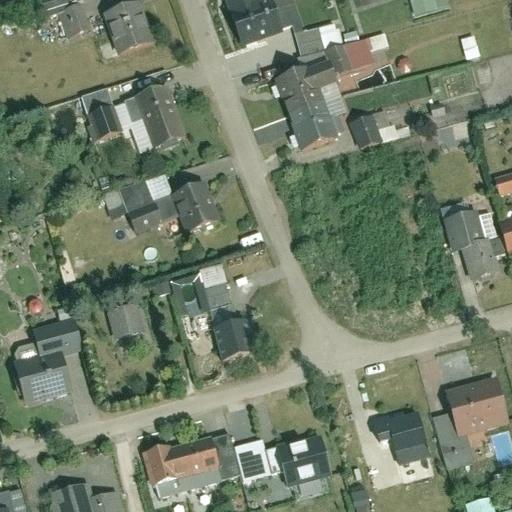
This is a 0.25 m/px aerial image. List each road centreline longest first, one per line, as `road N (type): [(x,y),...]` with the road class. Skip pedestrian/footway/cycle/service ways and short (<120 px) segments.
road 1 (residential): [(325,371),(195,0)]
road 2 (residential): [(325,371),(0,460)]
road 3 (residential): [(511,320),(325,371)]
